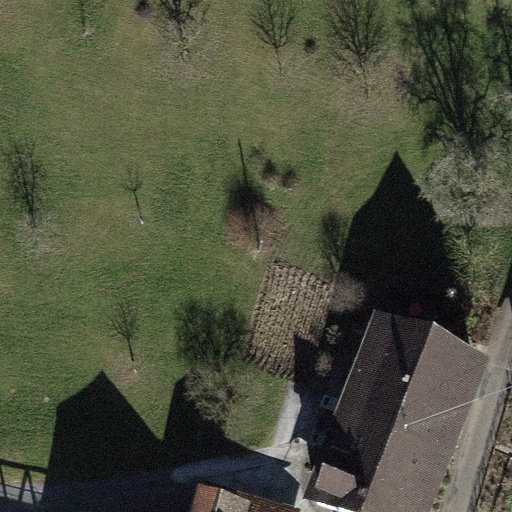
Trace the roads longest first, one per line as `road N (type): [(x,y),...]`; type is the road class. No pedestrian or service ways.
road 1 (unknown): [(0,508),(172,494),(261,511)]
road 2 (unclassified): [(511,354),(481,423),(457,511)]
